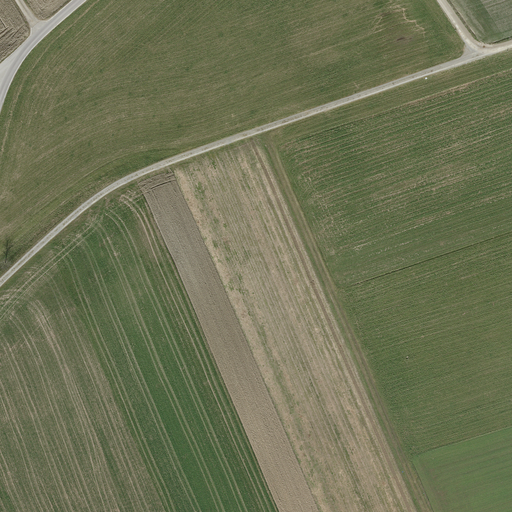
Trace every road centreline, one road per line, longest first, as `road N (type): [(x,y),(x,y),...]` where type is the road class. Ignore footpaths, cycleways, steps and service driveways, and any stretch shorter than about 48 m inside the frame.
road 1 (track): [(441,0),(482,57),(140,174),(72,218),(0,286)]
road 2 (unclassified): [(0,99),(22,53),(79,0)]
